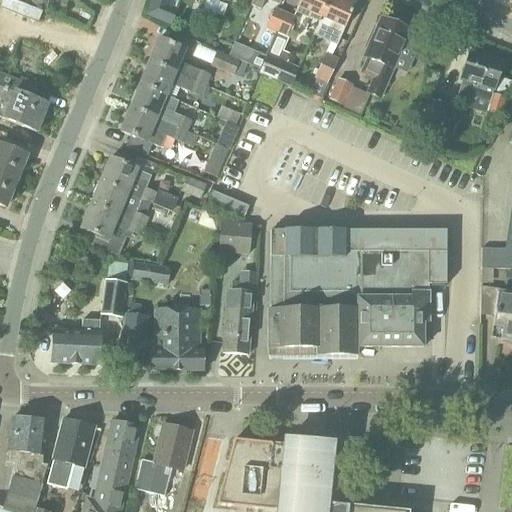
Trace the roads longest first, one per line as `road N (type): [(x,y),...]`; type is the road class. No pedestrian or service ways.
road 1 (secondary): [(1,393),(414,397),(511,411)]
road 2 (residential): [(124,0),(33,227),(1,393)]
